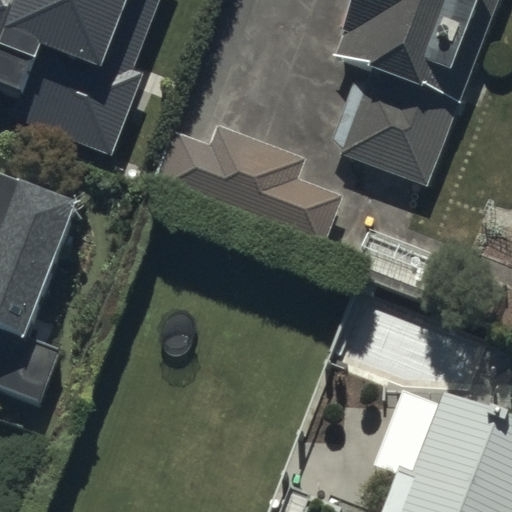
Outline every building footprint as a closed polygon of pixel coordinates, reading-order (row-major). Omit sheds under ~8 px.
[(0,0),(0,127),(118,168),(145,91),(134,87),(164,0),(0,0)] [(333,163),(426,198),(500,0),(361,0),(332,77),(361,88),(333,163)] [(307,171),(221,138),(213,159),(174,144),(153,202),(322,266),(343,209),(299,192),(307,171)] [(0,438),(1,439),(10,417),(35,427),(60,365),(30,353),(81,228),(0,194),(0,438)] [(410,496),(402,511),(511,511),(511,442),(411,397),(374,480),(410,496)]
